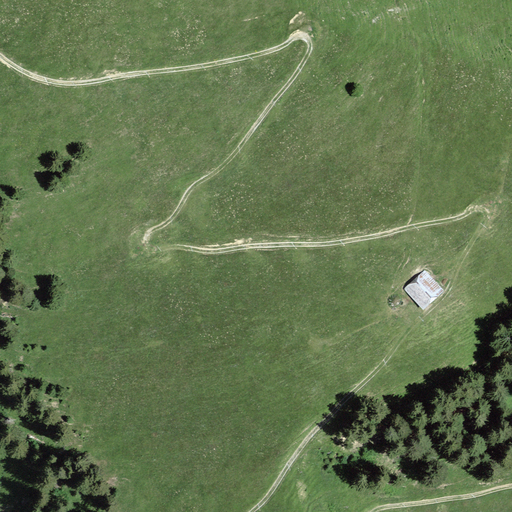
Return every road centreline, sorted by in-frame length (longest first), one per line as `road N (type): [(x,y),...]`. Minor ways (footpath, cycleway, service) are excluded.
road 1 (track): [(0,56),(29,75),(72,83),(228,60),(298,35),(308,40),(286,88),(236,152),(148,233),(152,248),(344,242),(484,210),(485,223),(451,287),(324,417),(252,511)]
road 2 (track): [(372,511),(511,485)]
